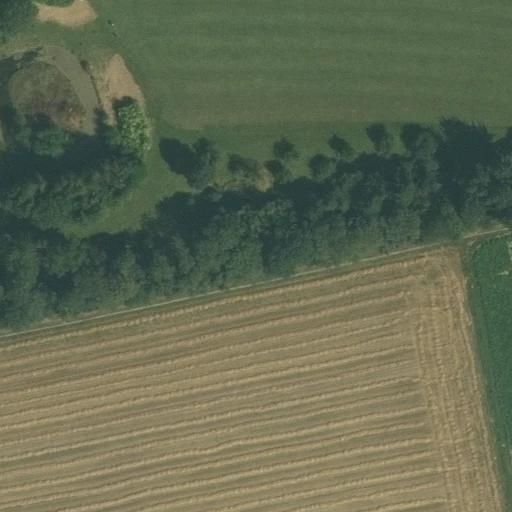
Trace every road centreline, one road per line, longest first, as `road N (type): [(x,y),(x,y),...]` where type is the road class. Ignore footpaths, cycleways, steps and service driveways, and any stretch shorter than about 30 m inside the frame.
road 1 (track): [(0,347),(511,242)]
road 2 (track): [(480,248),(511,435)]
